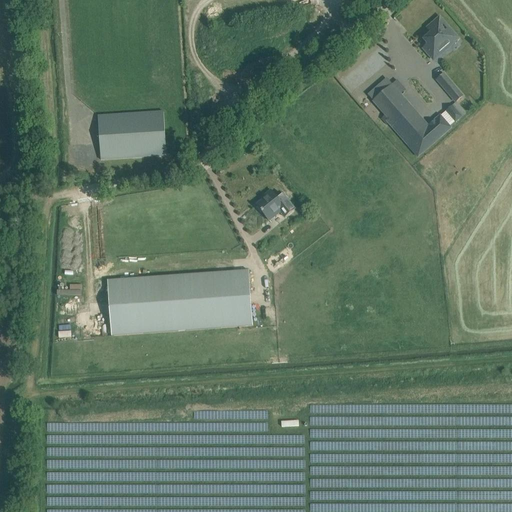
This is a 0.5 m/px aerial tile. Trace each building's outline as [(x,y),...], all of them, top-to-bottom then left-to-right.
[(434,58),(451,44),(456,39),(439,20),(428,30),(432,35),(427,40),(429,43),(424,47),(434,58)] [(444,74),(437,80),(456,103),(463,97),(444,74)] [(390,87),(373,101),(385,115),(381,119),(385,123),(387,122),(418,157),(451,128),(440,116),(428,126),(408,103),(405,104),(397,95),(390,87)] [(462,117),(452,106),(446,112),(455,123),(462,117)] [(101,160),(111,160),(167,156),(164,112),(98,116),(101,160)] [(277,198),(271,190),(261,198),(263,200),(256,205),(258,207),(256,208),(260,213),(262,212),(269,221),(281,212),(285,217),(295,209),(283,194),(277,198)] [(249,271),(108,281),(112,337),(253,327),(249,271)]
